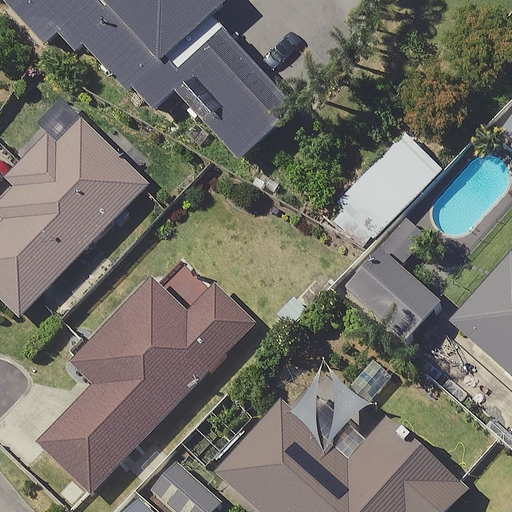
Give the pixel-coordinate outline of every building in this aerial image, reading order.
[(65,0),(64,0),(0,0),(64,66),(83,48),(159,125),(182,103),(248,173),(303,120),(235,48),(218,30),(237,12),(225,0),(65,0)] [(153,190),(80,119),(0,202),(0,214),(13,227),(0,240),(0,301),(24,324),(153,190)] [(511,120),(499,137),(511,146),(511,120)] [(443,176),(407,145),(335,229),(372,260),(443,176)] [(446,316),(392,266),(358,302),(412,352),(446,316)] [(511,266),(456,331),(511,379),(511,266)] [(190,323),(157,291),(78,372),(101,395),(45,454),(92,499),(255,331),(217,295),(190,323)] [(320,316),(297,297),(275,324),(298,343),(320,316)] [(429,459),(401,489),(363,454),(354,464),(294,407),(223,482),(255,511),(463,511),(473,501),(429,459)] [(223,511),(225,510),(182,467),(155,495),(172,511),(223,511)]
